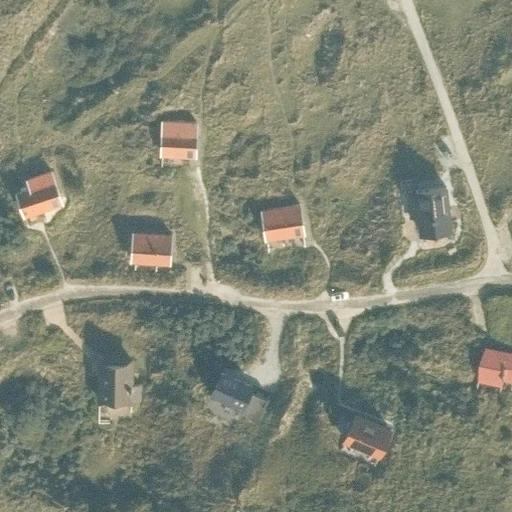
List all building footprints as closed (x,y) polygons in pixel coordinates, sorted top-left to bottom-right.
[(195,154),(196,121),(162,120),(162,154),(195,154)] [(24,214),(62,201),(51,170),(27,178),(30,187),(17,192),(24,214)] [(407,191),(410,215),(419,214),(421,232),(451,229),(446,186),(407,191)] [(262,208),(266,237),(303,231),(299,202),(262,208)] [(133,230),(132,260),(169,262),(171,233),(133,230)] [(502,376),(507,352),(484,348),(478,378),(501,382),(503,376),(502,376)] [(502,376),(503,376),(511,377),(511,353),(507,352),(502,376)] [(140,383),(132,383),(132,360),(99,360),(98,398),(132,399),(132,394),(140,394),(140,383)] [(221,371),(211,393),(241,407),(239,412),(259,421),(269,398),(251,390),(253,385),(221,371)] [(344,439),(379,455),(391,429),(355,414),(344,439)]
